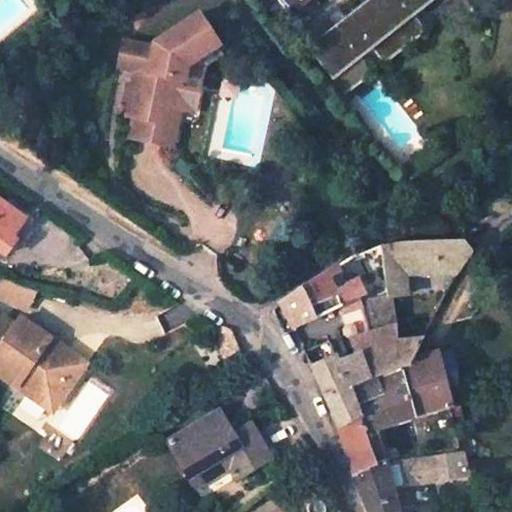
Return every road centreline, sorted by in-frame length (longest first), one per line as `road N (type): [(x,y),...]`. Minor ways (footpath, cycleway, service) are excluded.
road 1 (residential): [(0,163),(251,322),(318,425),(354,511)]
road 2 (unknown): [(50,319),(125,330),(163,324),(209,295)]
